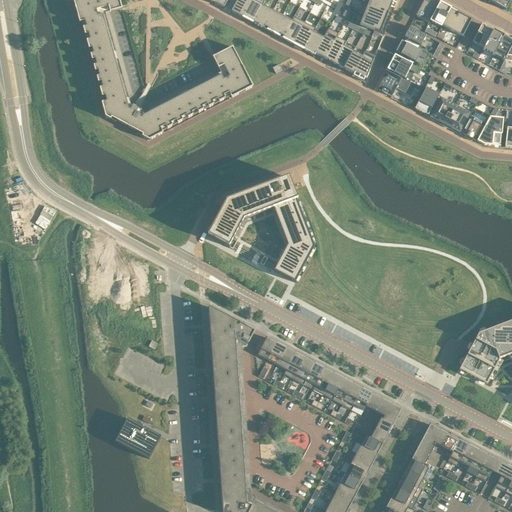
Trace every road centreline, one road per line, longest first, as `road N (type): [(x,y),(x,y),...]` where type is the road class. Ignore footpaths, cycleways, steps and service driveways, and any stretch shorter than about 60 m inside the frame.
road 1 (tertiary): [(511,437),(180,262)]
road 2 (tertiary): [(180,262),(56,194),(31,170),(0,1)]
road 3 (residential): [(180,262),(173,284),(190,507)]
road 4 (residential): [(482,11),(452,68),(511,93)]
